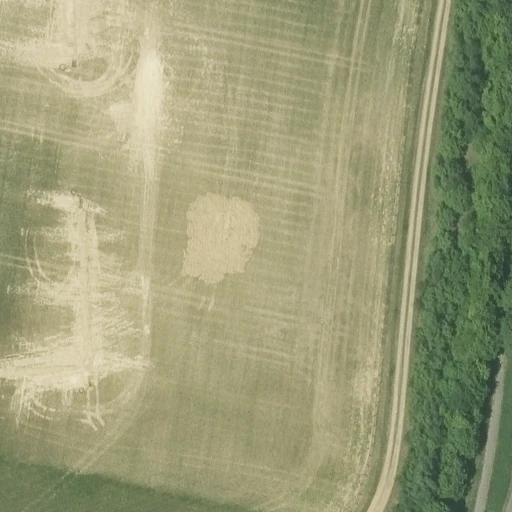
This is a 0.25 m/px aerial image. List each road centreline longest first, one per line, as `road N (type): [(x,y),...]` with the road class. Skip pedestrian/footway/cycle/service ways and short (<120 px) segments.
road 1 (track): [(370,511),(392,445),(442,0)]
road 2 (track): [(511,263),(478,511)]
